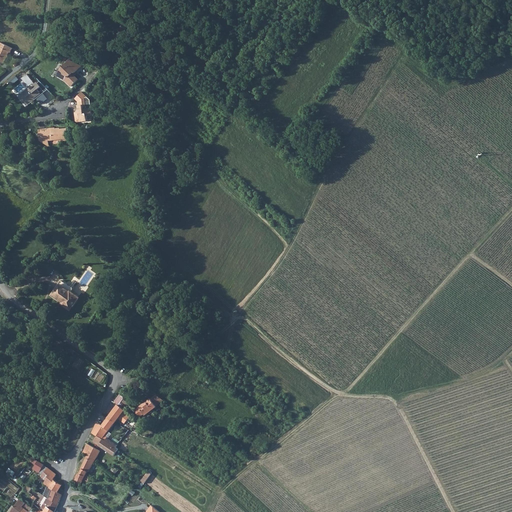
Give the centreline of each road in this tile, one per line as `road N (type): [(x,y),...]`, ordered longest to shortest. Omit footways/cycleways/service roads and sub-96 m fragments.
road 1 (track): [(209,511),(227,483),(348,386),(511,206)]
road 2 (track): [(239,316),(335,393),(389,397),(453,511)]
road 3 (unclassified): [(61,511),(81,435),(120,378),(0,292)]
road 4 (track): [(120,378),(160,367),(239,316)]
